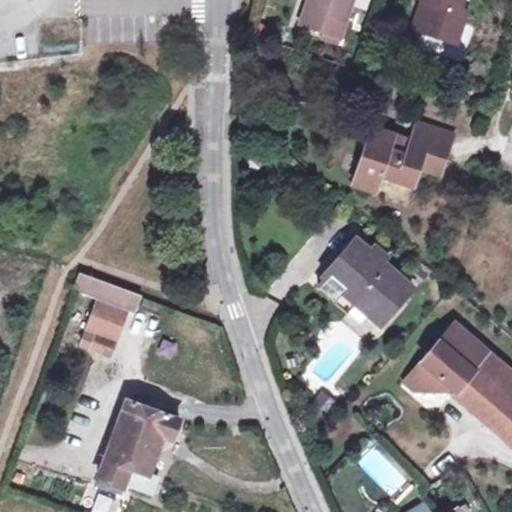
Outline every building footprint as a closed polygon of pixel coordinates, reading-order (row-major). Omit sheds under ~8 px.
[(309,0),(302,24),(325,32),(342,38),(354,0),(309,0)] [(424,0),(415,29),(452,42),(456,30),(462,32),(468,12),(461,10),(464,0),(424,0)] [(456,30),(452,42),(458,44),(462,32),(456,30)] [(342,38),(325,32),(323,38),(340,43),(342,38)] [(372,127),(354,185),(377,192),(382,176),(414,187),(421,168),(424,157),(445,164),(455,135),(417,123),(411,141),(372,127)] [(255,151),(245,163),(257,174),(268,160),(255,151)] [(445,164),(424,157),(421,168),(442,175),(445,164)] [(331,275),(385,321),(414,287),(383,261),(372,252),(360,241),(331,275)] [(372,252),(383,261),(387,257),(376,247),(372,252)] [(140,296),(81,274),(76,285),(100,294),(129,305),(136,308),(140,296)] [(385,321),(331,275),(319,289),(349,314),(357,305),(381,326),(385,321)] [(129,305),(100,294),(98,302),(126,312),(129,305)] [(115,339),(126,312),(98,302),(87,329),(115,339)] [(437,383),(440,378),(455,391),(456,392),(476,368),(475,367),(488,352),(455,324),(405,383),(415,391),(437,391),(437,383)] [(109,355),(114,343),(96,336),(91,348),(109,355)] [(475,367),(476,368),(511,400),(511,372),(488,352),(475,367)] [(452,394),(511,444),(511,400),(476,368),(456,392),(455,391),(452,394)] [(324,394),(315,405),(326,414),(335,403),(324,394)] [(122,489),(125,482),(130,468),(148,475),(163,436),(172,440),(179,420),(127,401),(98,480),(122,489)] [(157,479),(148,475),(130,468),(125,482),(152,493),(157,479)]
